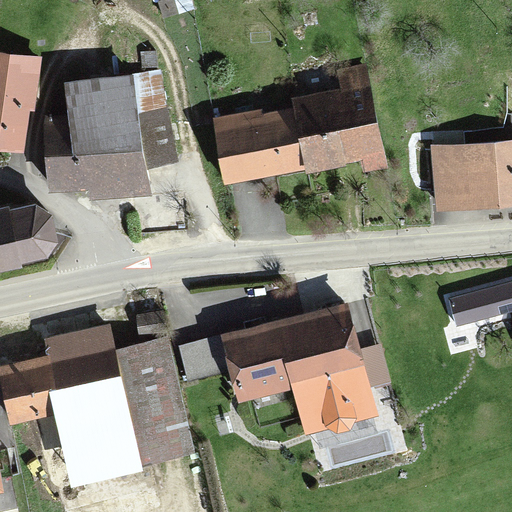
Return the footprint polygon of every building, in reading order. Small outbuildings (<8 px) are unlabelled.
[(40,0),(31,0),(20,35),(46,43),(58,6),(40,0)] [(35,58),(0,54),(0,148),(18,150),(22,108),(30,109),(35,58)] [(157,75),(66,85),(70,120),(42,123),(50,191),(90,186),(91,198),(141,192),(138,170),(168,167),(157,75)] [(340,97),(212,128),(226,184),(356,152),(360,171),(383,165),(360,76),(336,82),(340,97)] [(511,141),(459,145),(462,202),(511,198),(511,141)] [(8,208),(0,209),(0,272),(22,267),(41,261),(49,248),(49,236),(47,225),(44,214),(36,208),(27,206),(18,206),(8,208)] [(511,281),(449,299),(457,326),(511,311),(511,281)] [(343,303),(221,337),(238,398),(299,381),(312,427),(373,410),(343,303)] [(36,414),(52,483),(188,451),(162,341),(111,353),(105,329),(46,343),(49,356),(0,367),(0,385),(8,420),(36,414)]
